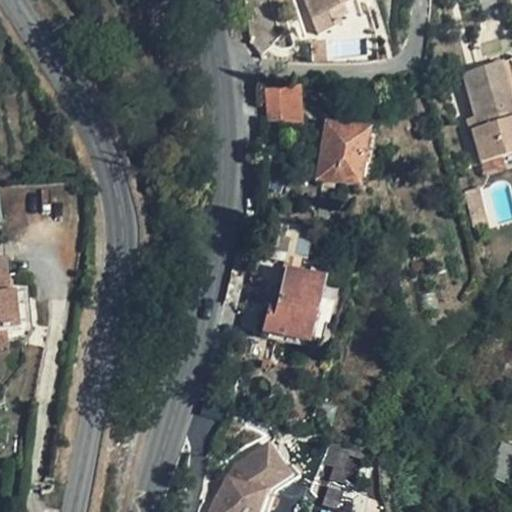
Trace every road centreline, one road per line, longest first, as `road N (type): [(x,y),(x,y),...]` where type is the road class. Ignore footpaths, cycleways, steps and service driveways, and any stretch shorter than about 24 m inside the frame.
road 1 (tertiary): [(16,0),(95,128),(123,225),(121,282),(75,511)]
road 2 (unclassified): [(143,511),(210,294),(223,217),(223,69),(210,0)]
